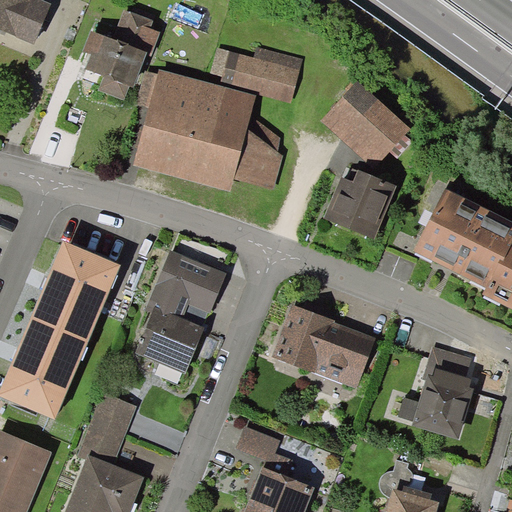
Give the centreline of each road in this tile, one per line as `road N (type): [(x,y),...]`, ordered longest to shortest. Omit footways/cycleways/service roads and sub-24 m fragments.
road 1 (residential): [(171,511),(275,251)]
road 2 (residential): [(511,350),(275,251)]
road 3 (residential): [(275,251),(50,181)]
road 4 (residential): [(50,181),(0,302)]
road 5 (motorway): [(406,0),(511,76)]
road 6 (residential): [(511,394),(482,511)]
